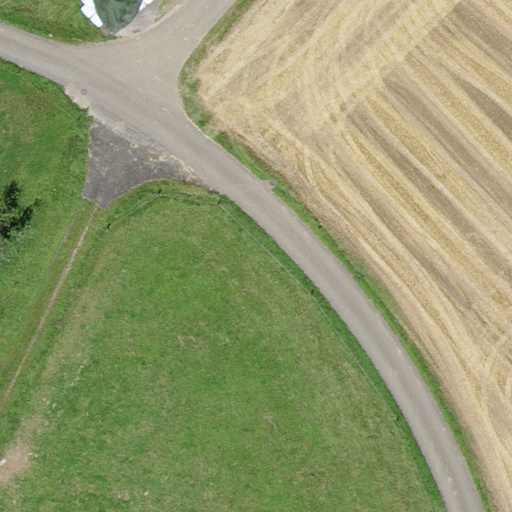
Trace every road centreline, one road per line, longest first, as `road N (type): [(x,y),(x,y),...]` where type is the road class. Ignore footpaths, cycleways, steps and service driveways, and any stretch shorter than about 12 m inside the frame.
road 1 (unclassified): [(0,42),(115,92),(260,197),(364,312),(461,511)]
road 2 (track): [(209,0),(115,92)]
